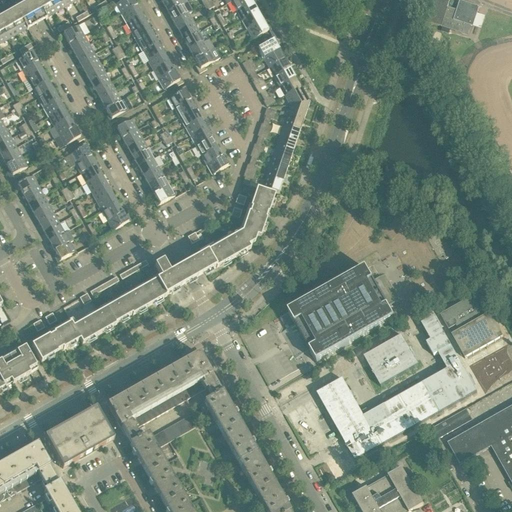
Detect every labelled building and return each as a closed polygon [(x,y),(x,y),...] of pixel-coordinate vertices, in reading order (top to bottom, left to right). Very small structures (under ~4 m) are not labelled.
[(22,7),(6,16),(8,19),(16,34),(18,36),(33,28),(56,15),(46,0),(32,0),(33,1),(22,7)] [(59,0),(46,0),(56,15),(65,10),(59,0)] [(72,0),(59,0),(65,10),(74,4),(72,0)] [(125,0),(115,6),(121,16),(136,7),(137,7),(136,7),(132,0),(125,0)] [(167,14),(187,3),(185,0),(170,0),(163,5),(167,14)] [(236,0),(231,3),(236,12),(251,4),(249,0),(236,0)] [(447,8),(449,0),(428,0),(421,21),(444,28),(443,31),(448,32),(449,30),(467,36),(470,26),(473,27),(479,8),(459,1),(456,13),(452,12),(453,10),(447,8)] [(168,14),(173,23),(188,14),(192,12),(187,3),(167,14),(168,14)] [(236,12),(242,22),(257,13),(251,4),(236,12)] [(121,16),(126,25),(142,16),(136,7),(121,16)] [(242,22),(247,31),(262,23),(257,13),(242,22)] [(178,33),(194,24),(188,14),(173,23),(178,32),(178,33)] [(6,16),(0,19),(0,27),(8,42),(18,36),(16,34),(8,19),(6,16)] [(126,25),(132,35),(147,26),(147,25),(142,16),(126,25)] [(262,23),(247,31),(252,41),(261,36),(263,39),(269,35),(268,32),(270,31),(268,26),(265,28),(262,23)] [(179,33),(184,42),(199,33),(194,24),(178,33),(179,33)] [(132,35),(137,44),(152,35),(147,26),(132,35)] [(0,27),(0,46),(8,42),(0,27)] [(68,46),(69,46),(84,37),(78,27),(63,36),(68,45),(68,46)] [(189,51),(189,52),(204,43),(199,33),(184,42),(189,51)] [(137,44),(142,53),(158,44),(157,44),(152,35),(137,44)] [(69,46),(74,55),(89,46),(84,37),(69,46)] [(258,50),(263,60),(279,51),(278,51),(275,46),(278,44),(275,40),(273,41),(271,38),(264,42),(266,45),(258,50)] [(189,52),(194,61),(210,52),(214,50),(209,40),(204,43),(189,52)] [(142,53),(147,62),(163,54),(158,45),(158,44),(142,53)] [(79,65),(79,64),(94,56),(89,46),(74,55),(79,64),(79,65)] [(263,60),(269,70),(284,61),(279,52),(279,51),(263,60)] [(210,52),(194,61),(199,70),(197,72),(199,75),(206,71),(204,68),(215,62),(210,52)] [(22,72),(37,63),(31,53),(16,62),(22,72)] [(147,62),(153,72),(168,63),(163,54),(147,62)] [(79,64),(84,74),(100,65),(94,56),(79,64)] [(243,65),(249,75),(254,72),(257,70),(252,61),(243,65)] [(269,70),(274,79),(289,70),(284,61),(269,70)] [(22,72),(27,81),(42,73),(37,63),(22,72)] [(153,72),(158,81),(173,73),(168,64),(168,63),(153,72)] [(89,83),(90,83),(105,74),(100,65),(84,74),(89,83)] [(274,79),(279,88),(294,79),(289,70),(274,79)] [(27,81),(33,91),(48,82),(42,73),(27,81)] [(173,73),(158,81),(164,91),(175,85),(176,88),(183,84),(181,80),(179,82),(173,73)] [(90,83),(95,92),(110,84),(105,74),(90,83)] [(258,80),(253,83),(259,94),(264,91),(267,89),(261,79),(258,80)] [(279,88),(284,98),(300,89),(300,88),(294,79),(279,88)] [(33,91),(38,100),(53,91),(48,82),(33,91)] [(100,102),(116,93),(110,84),(95,92),(100,101),(100,102)] [(169,100),(174,110),(189,101),(185,92),(187,91),(185,87),(178,91),(180,94),(169,100)] [(14,89),(10,91),(15,100),(16,102),(19,100),(18,99),(19,98),(14,89)] [(284,98),(290,107),(309,105),(300,89),(284,98)] [(38,100),(43,109),(59,101),(58,100),(53,91),(38,100)] [(100,102),(106,111),(121,102),(116,93),(100,102)] [(272,98),(269,99),(264,102),(268,108),(275,103),(272,98)] [(43,109),(48,119),(64,110),(58,101),(59,101),(43,109)] [(174,110),(180,119),(195,111),(195,110),(195,111),(189,101),(174,110)] [(121,102),(106,111),(111,120),(108,122),(110,125),(117,122),(115,119),(126,112),(121,102)] [(286,117),(303,123),(303,122),(309,105),(290,107),(287,115),(286,117)] [(151,109),(157,120),(161,117),(155,107),(151,109)] [(48,119),(54,128),(69,119),(64,110),(48,119)] [(180,119),(185,129),(200,120),(195,111),(180,119)] [(286,117),(283,127),(299,133),(303,123),(286,117)] [(54,128),(59,138),(74,129),(69,120),(69,119),(54,128)] [(185,129),(190,138),(205,129),(200,120),(185,129)] [(117,131),(122,140),(137,131),(132,121),(120,128),(119,125),(112,129),(114,132),(117,131)] [(271,129),(268,127),(262,125),(258,137),(264,139),(268,140),(271,129)] [(283,127),(279,138),(296,143),(299,133),(283,127)] [(74,129),(59,138),(64,147),(76,141),(77,144),(84,140),(82,137),(79,138),(74,129)] [(190,138),(196,148),(211,139),(206,130),(206,129),(205,129),(190,138)] [(0,133),(0,146),(11,140),(6,131),(0,133)] [(127,149),(142,140),(137,131),(122,140),(127,149)] [(15,137),(17,141),(26,136),(24,133),(15,137)] [(279,138),(276,148),(292,154),(296,144),(296,143),(279,138)] [(196,148),(201,157),(216,148),(211,139),(196,148)] [(1,158),(16,149),(11,140),(0,146),(0,156),(1,158)] [(127,149),(132,159),(148,150),(142,140),(127,149),(127,150),(127,149)] [(70,169),(75,166),(90,157),(85,148),(88,147),(86,143),(79,147),(81,150),(64,159),(70,169)] [(264,149),(261,148),(255,146),(251,157),(257,159),(260,160),(264,149)] [(201,157),(206,166),(221,157),(216,149),(217,149),(216,148),(201,157)] [(276,148),(272,158),(289,164),(289,163),(292,154),(276,148)] [(1,158),(6,167),(22,159),(16,149),(1,158)] [(137,168),(138,168),(153,159),(148,150),(132,159),(138,168),(137,168)] [(75,166),(80,175),(96,167),(90,157),(75,166)] [(221,157),(206,166),(212,176),(230,166),(227,162),(225,163),(221,157)] [(272,158),(268,169),(285,174),(289,164),(272,158)] [(22,159),(6,167),(9,173),(7,174),(9,179),(12,177),(14,180),(20,176),(19,173),(27,168),(22,159)] [(138,168),(143,177),(158,169),(153,159),(138,168),(138,169),(138,168)] [(255,164),(250,162),(248,166),(247,165),(245,172),(255,175),(257,169),(254,168),(255,164)] [(80,175),(86,185),(101,176),(96,167),(80,175)] [(148,187),(164,178),(158,169),(143,177),(148,187)] [(268,169),(265,179),(282,184),(285,174),(268,169)] [(86,185),(91,194),(106,185),(101,176),(86,185)] [(20,191),(23,196),(38,187),(32,178),(24,182),(22,179),(15,183),(17,186),(14,188),(17,192),(20,191)] [(149,187),(154,196),(169,187),(164,178),(148,187),(149,187)] [(282,184),(265,179),(261,189),(278,195),(282,185),(282,184)] [(91,194),(96,204),(112,195),(107,186),(106,185),(106,186),(106,185),(91,194)] [(28,205),(43,197),(38,187),(23,196),(28,205)] [(169,187),(154,196),(157,202),(154,203),(157,208),(175,197),(169,187)] [(182,267),(178,269),(169,274),(163,263),(154,267),(161,279),(73,328),(71,324),(53,334),(54,335),(49,338),(49,337),(31,347),(41,363),(58,353),(58,352),(62,350),(63,351),(80,341),(82,346),(116,326),(115,325),(131,316),(132,317),(166,298),(166,297),(175,291),(190,283),(215,269),(216,270),(250,250),(248,247),(254,244),(257,238),(260,239),(266,220),(265,220),(267,215),(268,215),(275,196),(256,190),(250,209),(251,209),(249,214),(248,214),(242,233),(197,258),(182,267)] [(96,204),(101,213),(117,204),(112,195),(96,204)] [(238,196),(235,204),(243,207),(246,199),(238,196)] [(28,206),(33,215),(49,206),(43,197),(28,205),(28,206)] [(101,213),(107,222),(122,214),(117,205),(117,204),(101,213)] [(38,224),(54,215),(49,206),(33,215),(38,224)] [(233,209),(231,216),(231,217),(239,220),(241,212),(233,209)] [(122,214),(107,222),(113,232),(131,222),(128,218),(126,219),(122,214)] [(39,224),(44,233),(59,225),(54,215),(38,224),(39,225),(39,224)] [(49,243),(64,234),(59,225),(44,233),(49,243)] [(50,243),(54,252),(70,244),(73,242),(68,232),(64,234),(49,243),(50,243)] [(199,241),(195,234),(187,238),(191,245),(199,241)] [(70,244),(54,252),(58,258),(55,259),(58,264),(75,254),(70,244)] [(145,262),(119,277),(121,281),(148,266),(145,262)] [(379,293),(373,282),(366,269),(288,313),(295,325),(302,337),(310,351),(317,364),(394,320),(387,307),(379,293)] [(116,278),(90,293),(92,297),(118,283),(116,278)] [(478,294),(463,303),(440,315),(449,330),(456,326),(459,333),(454,336),(454,335),(452,336),(465,359),(467,358),(466,357),(500,338),(501,339),(503,338),(490,314),(487,316),(488,316),(483,319),(479,313),(487,309),(478,294)] [(87,295),(79,299),(83,307),(91,302),(87,295)] [(52,314),(45,319),(49,326),(56,322),(52,314)] [(321,392),(317,394),(324,407),(353,457),(355,462),(380,448),(439,414),(477,393),(434,318),(422,325),(426,333),(429,339),(431,342),(427,344),(430,349),(434,356),(438,354),(447,370),(422,385),(364,418),(342,380),(321,392)] [(40,321),(33,325),(37,333),(44,329),(40,321)] [(17,334),(14,328),(7,331),(11,338),(17,334)] [(394,341),(364,358),(364,359),(378,382),(381,388),(403,375),(419,366),(416,361),(405,342),(402,336),(394,341)] [(0,390),(5,388),(4,386),(11,382),(12,385),(30,375),(28,372),(36,367),(25,348),(17,352),(16,350),(0,359),(0,390)] [(135,430),(207,390),(210,394),(212,399),(221,394),(218,389),(200,356),(108,408),(112,415),(120,429),(121,428),(131,445),(129,446),(167,511),(191,511),(148,435),(140,439),(135,430)] [(221,394),(212,399),(204,403),(238,464),(265,511),(289,511),(222,393),(221,394)] [(511,511),(511,407),(448,444),(460,465),(491,448),(511,482),(508,484),(511,490),(511,511)] [(45,438),(47,443),(62,470),(114,441),(96,409),(83,416),(85,420),(78,424),(76,420),(64,427),(67,431),(60,434),(58,431),(45,438)] [(456,416),(428,432),(434,443),(433,443),(449,472),(450,471),(452,470),(445,457),(440,448),(436,441),(462,427),(472,421),(466,410),(456,416)] [(189,418),(184,420),(190,432),(195,429),(189,418)] [(184,420),(178,423),(185,435),(190,432),(184,420)] [(178,423),(173,426),(179,438),(185,435),(178,423)] [(173,426),(167,430),(174,441),(179,438),(173,426)] [(174,441),(167,430),(162,433),(168,444),(174,441)] [(162,433),(156,436),(163,447),(168,444),(162,433)] [(151,439),(158,450),(163,447),(156,436),(151,439)] [(41,481),(47,491),(58,485),(52,474),(53,473),(39,447),(0,469),(0,503),(38,482),(41,481)] [(411,511),(415,510),(419,508),(423,506),(423,505),(422,505),(415,492),(414,491),(413,489),(413,488),(411,486),(410,484),(410,483),(410,482),(409,482),(402,469),(402,468),(394,473),(388,476),(388,477),(367,489),(367,488),(356,494),(353,496),(353,497),(354,497),(361,510),(360,510),(361,511),(362,511),(411,511)] [(43,493),(47,500),(49,503),(54,511),(75,511),(59,484),(58,485),(47,491),(43,493)] [(39,509),(49,503),(47,500),(37,505),(39,509)]
